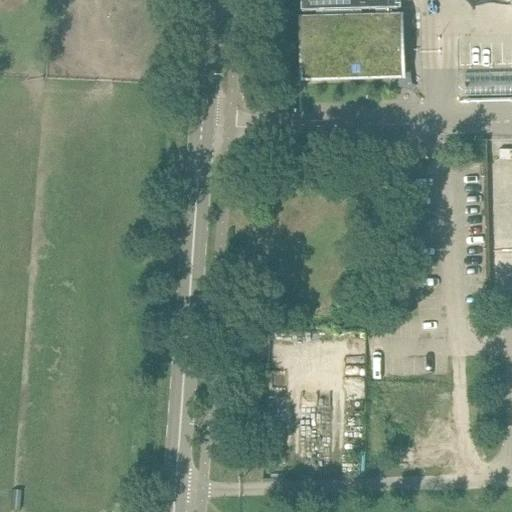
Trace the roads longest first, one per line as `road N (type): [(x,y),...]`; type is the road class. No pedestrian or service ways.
road 1 (tertiary): [(176,511),(211,0)]
road 2 (unknown): [(457,328),(457,482)]
